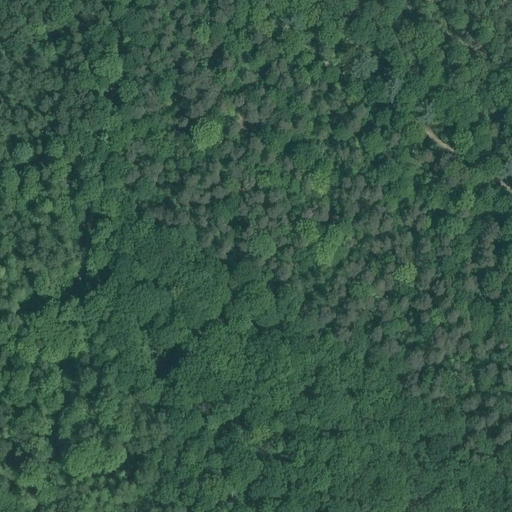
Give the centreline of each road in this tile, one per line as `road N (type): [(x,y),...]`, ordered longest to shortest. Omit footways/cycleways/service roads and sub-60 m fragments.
road 1 (track): [(130,0),(34,511)]
road 2 (track): [(511,188),(231,0)]
